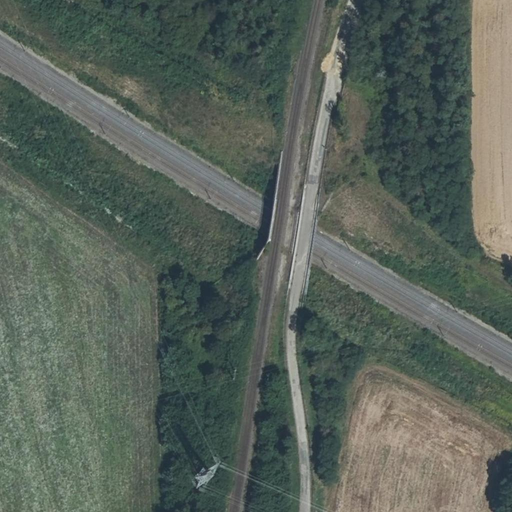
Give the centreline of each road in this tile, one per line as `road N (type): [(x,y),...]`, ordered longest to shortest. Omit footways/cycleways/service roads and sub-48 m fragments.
road 1 (unclassified): [(306,511),(291,320),(324,122),(359,0)]
road 2 (track): [(327,511),(357,370),(374,369),(511,435)]
road 3 (track): [(161,511),(154,265)]
